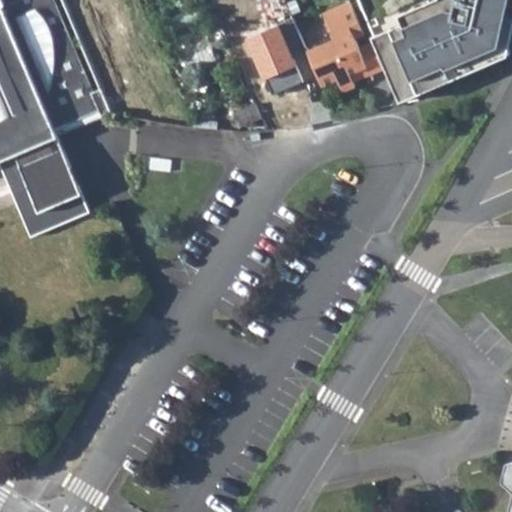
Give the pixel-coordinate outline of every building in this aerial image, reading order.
[(0,0),(0,169),(29,235),(86,212),(55,138),(53,132),(97,113),(100,118),(112,113),(105,97),(64,0),(0,0)] [(82,0),(64,0),(105,97),(121,90),(82,0)] [(300,33),(285,0),(258,0),(277,43),(300,33)] [(511,0),(437,0),(436,3),(416,12),(414,7),(397,14),(401,23),(372,35),(377,47),(387,71),(400,101),(507,54),(511,29),(511,0)] [(310,56),(324,90),(339,84),(344,96),(356,90),(353,82),(358,79),(360,83),(371,78),(361,53),(357,42),(365,39),(352,8),(333,16),(337,24),(328,27),(336,45),(310,56)] [(325,19),(328,27),(337,24),(333,16),(325,19)] [(387,71),(377,47),(361,53),(371,78),(387,71)] [(261,119),(255,105),(231,114),(237,129),(261,119)] [(53,132),(55,138),(100,118),(97,113),(53,132)] [(511,511),(511,462),(507,464),(502,481),(511,494),(511,498),(507,511),(511,511)]
